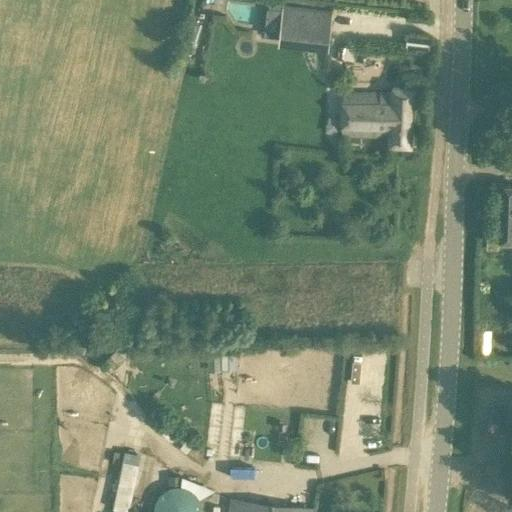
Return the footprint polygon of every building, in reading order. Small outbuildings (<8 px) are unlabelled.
[(332,10),(282,5),(278,45),(328,51),(332,10)] [(391,87),(391,94),(342,92),(340,135),(389,137),(389,144),(410,145),(412,88),(391,87)] [(511,238),(511,183),(498,184),(497,238),(511,238)] [(236,352),(221,352),(221,369),(236,369),(236,352)] [(220,354),(207,355),(207,371),(221,371),(220,354)] [(181,428),(175,437),(183,443),(189,434),(192,431),(184,425),(181,428)] [(129,509),(142,451),(126,448),(113,506),(129,509)] [(182,474),(167,475),(168,488),(170,487),(173,486),(175,486),(178,486),(180,486),(182,486),(182,474)] [(228,511),(314,511),(315,507),(230,497),(228,511)]
